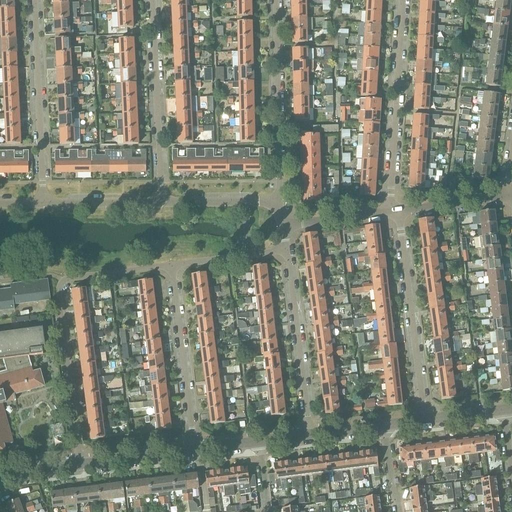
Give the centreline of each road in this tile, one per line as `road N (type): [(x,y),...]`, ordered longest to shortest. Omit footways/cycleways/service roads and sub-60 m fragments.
road 1 (residential): [(171,269),(62,284),(80,468)]
road 2 (residential): [(425,422),(395,211)]
road 3 (residential): [(395,211),(402,0)]
road 4 (residential): [(46,203),(34,0)]
road 5 (residential): [(164,203),(152,0)]
road 6 (residential): [(281,202),(275,0)]
road 7 (residential): [(288,252),(310,438)]
road 8 (residential): [(171,269),(197,452)]
